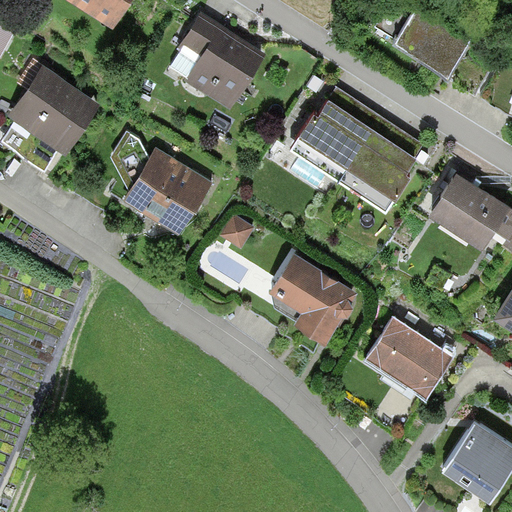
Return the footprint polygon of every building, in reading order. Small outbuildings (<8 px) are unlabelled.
[(83,0),(114,20),(126,0),(83,0)] [(474,33),(420,0),(418,0),(395,39),(477,90),(494,61),(467,44),(474,33)] [(265,49),(200,9),(178,44),(196,55),(183,75),(230,104),(265,49)] [(0,52),(15,25),(0,16),(0,52)] [(1,135),(46,164),(60,142),(66,146),(100,95),(42,57),(8,109),(15,114),(1,135)] [(422,140),(336,81),(318,106),(314,103),(300,123),(302,125),(292,140),(386,205),(413,167),(406,162),(422,140)] [(212,177),(155,142),(150,150),(141,135),(128,127),(113,151),(129,182),(123,191),(179,226),(194,201),(197,202),(212,177)] [(511,198),(458,163),(428,207),(482,242),(496,222),(509,201),(511,198)] [(511,202),(509,201),(496,222),(508,229),(504,236),(511,240),(511,202)] [(252,224),(233,213),(222,232),(241,243),(252,224)] [(358,286),(293,246),(270,286),(253,276),(240,298),(283,323),(282,326),(299,337),(315,346),(323,333),(328,336),(337,321),(340,323),(354,298),(353,295),(358,286)] [(511,278),(493,308),(511,320),(511,278)] [(452,350),(394,312),(366,356),(408,383),(412,376),(428,386),(452,350)] [(511,441),(485,424),(475,418),(445,465),(492,496),(511,464),(511,441)]
